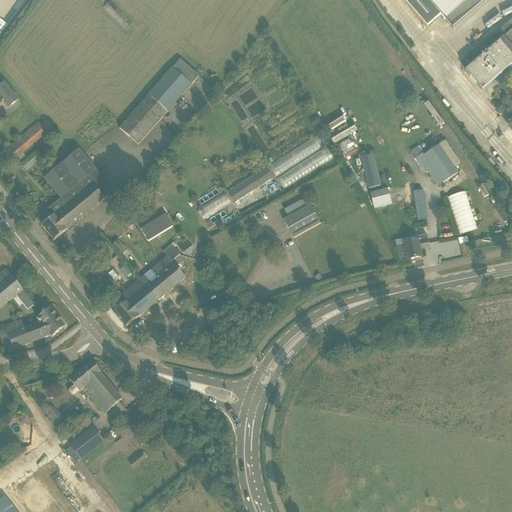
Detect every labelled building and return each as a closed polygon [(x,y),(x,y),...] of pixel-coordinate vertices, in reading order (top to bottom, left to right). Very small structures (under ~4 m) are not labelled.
[(453,30),(486,0),(403,0),(427,27),(440,15),(453,30)] [(481,91),(511,64),(511,28),(507,23),(466,59),(472,65),(464,71),(481,91)] [(138,145),(191,85),(199,77),(179,59),(119,129),(138,145)] [(0,105),(3,103),(8,109),(19,100),(5,83),(0,86),(0,105)] [(38,122),(8,149),(16,158),(46,131),(38,122)] [(268,165),(282,189),(334,159),(326,147),(325,147),(318,136),(268,165)] [(424,167),(437,187),(441,184),(442,185),(458,174),(439,146),(426,154),(425,152),(414,159),(421,169),(424,167)] [(113,192),(79,150),(44,179),(61,199),(46,211),(52,218),(41,226),(54,241),(104,200),(113,192)] [(21,165),(26,171),(41,157),(36,151),(21,165)] [(372,154),(360,157),(368,188),(380,185),(372,154)] [(266,168),(227,193),(234,204),(273,179),(266,168)] [(488,195),(482,185),(478,187),(484,198),(488,195)] [(449,196),(460,234),(477,229),(467,191),(449,196)] [(386,192),(371,196),(374,210),(390,206),(386,192)] [(426,220),(422,192),(413,194),(417,222),(426,220)] [(284,210),(288,218),(283,221),(293,239),(320,224),(310,206),(310,207),(305,199),(284,210)] [(164,213),(142,231),(151,242),(173,224),(164,213)] [(128,229),(134,224),(131,220),(125,225),(128,229)] [(418,241),(404,244),(407,261),(421,258),(420,250),(429,248),(426,235),(416,237),(418,241)] [(111,246),(120,257),(127,251),(118,240),(111,246)] [(167,257),(151,271),(162,285),(159,288),(165,296),(185,279),(172,263),(180,256),(174,249),(176,247),(173,243),(171,245),(173,247),(164,254),(167,257)] [(82,270),(87,274),(92,267),(87,264),(82,270)] [(36,269),(53,294),(58,291),(40,266),(36,269)] [(120,270),(126,278),(131,274),(125,266),(120,270)] [(35,306),(6,270),(0,274),(0,310),(17,297),(24,306),(20,309),(24,315),(35,306)] [(151,271),(140,280),(157,302),(165,296),(159,288),(162,285),(151,271)] [(126,328),(157,302),(140,280),(118,298),(119,299),(112,305),(112,307),(116,311),(113,313),(126,328)] [(116,296),(118,298),(125,292),(123,290),(116,296)] [(50,336),(51,338),(65,327),(50,308),(36,319),(38,323),(24,329),(21,321),(0,329),(0,337),(6,353),(50,336)] [(104,414),(109,410),(122,399),(100,373),(101,373),(91,362),(70,381),(74,386),(70,389),(69,392),(72,396),(75,396),(79,392),(84,388),(104,414)] [(64,420),(53,407),(45,413),(51,421),(50,422),(55,428),(64,420)] [(92,428),(69,446),(80,461),(104,442),(92,428)] [(111,511),(66,449),(40,467),(45,473),(56,465),(90,511),(111,511)] [(146,459),(141,454),(129,464),(133,469),(146,459)] [(65,511),(36,472),(13,489),(17,494),(24,489),(41,511),(65,511)] [(0,511),(15,511),(4,497),(0,500),(0,511)]
